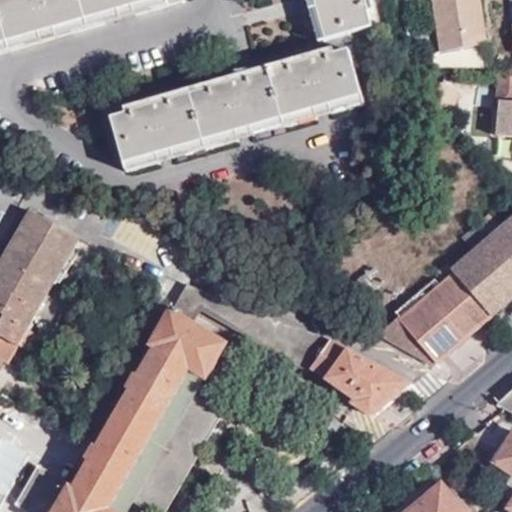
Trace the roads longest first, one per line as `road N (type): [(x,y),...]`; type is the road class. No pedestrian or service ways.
road 1 (unclassified): [(215,0),(222,24),(8,81),(15,109),(131,189),(320,140)]
road 2 (residential): [(454,404),(367,344),(0,187)]
road 3 (primary): [(325,511),(454,404)]
